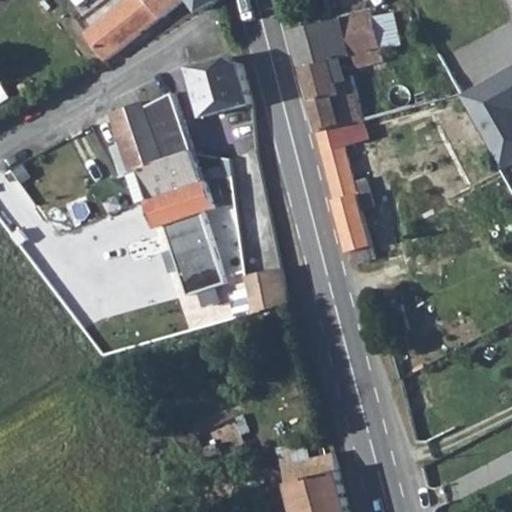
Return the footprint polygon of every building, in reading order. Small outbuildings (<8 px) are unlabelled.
[(54,0),(75,26),(105,0),(54,0)] [(105,0),(75,26),(104,65),(181,0),(125,0),(119,5),(115,0),(105,0)] [(220,0),(186,0),(200,17),(219,6),(220,0)] [(427,41),(402,0),(395,0),(371,7),(371,9),(383,53),(427,41)] [(371,9),(339,18),(347,53),(351,52),(355,66),(385,58),(383,53),(371,9)] [(339,18),(291,31),(301,68),(329,60),(331,57),(347,53),(339,18)] [(329,60),(301,68),(311,103),(338,96),(336,84),(329,60)] [(236,61),(196,73),(209,120),(258,106),(249,65),(236,61)] [(511,65),(458,97),(497,164),(511,155),(511,108),(511,107),(511,106),(511,65)] [(311,103),(319,133),(361,121),(351,81),(336,84),(338,96),(311,103)] [(0,102),(12,95),(4,83),(0,85),(0,102)] [(429,100),(456,92),(453,86),(450,87),(449,83),(427,89),(429,100)] [(429,100),(427,89),(413,92),(413,96),(408,97),(410,106),(429,100)] [(149,100),(119,118),(139,171),(145,169),(197,152),(189,127),(202,119),(186,92),(158,108),(149,100)] [(358,264),(372,260),(382,257),(353,146),(358,144),(361,151),(372,148),(371,141),(376,140),(370,118),(361,121),(319,133),(352,254),(356,253),(358,264)] [(228,242),(199,158),(197,152),(145,169),(152,188),(152,200),(175,263),(205,252),(201,239),(206,237),(210,248),(228,242)] [(288,265),(248,275),(255,314),(296,303),(288,265)] [(511,278),(501,285),(507,295),(511,292),(511,278)] [(357,511),(343,456),(291,471),(301,511),(357,511)]
